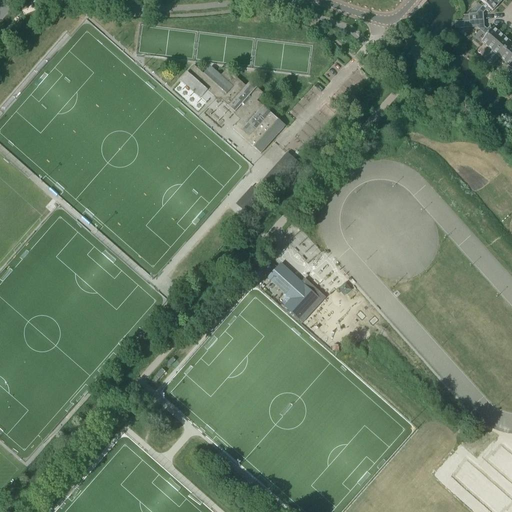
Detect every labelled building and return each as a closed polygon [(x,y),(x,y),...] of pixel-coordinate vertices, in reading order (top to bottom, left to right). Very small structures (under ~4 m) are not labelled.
[(493,12),(503,0),(479,0),(485,5),(482,8),(488,14),(491,11),(493,12)] [(499,58),(511,45),(494,29),(492,31),(489,28),(484,35),(487,37),(482,43),(492,52),(499,58)] [(511,45),(499,58),(511,69),(511,45)] [(491,67),(499,58),(492,52),(485,60),(491,66),(491,67)] [(204,75),(194,66),(181,81),(206,104),(210,99),(212,101),(214,98),(217,100),(216,101),(219,103),(221,101),(242,119),(235,126),(232,130),(261,155),(285,127),(270,114),(257,102),(264,95),(250,83),(246,87),(227,70),(221,77),(210,68),(204,75)] [(273,192),(297,164),(287,156),(263,183),(269,188),(273,192)] [(261,181),(253,190),(261,197),(269,188),(263,183),(261,181)] [(247,215),(262,198),(261,197),(253,190),(252,189),(237,206),(247,215)] [(189,252),(203,264),(242,219),(229,207),(189,252)] [(279,304),(294,317),(314,295),(277,261),(264,276),(273,284),(286,296),(279,304)] [(511,489),(511,451),(502,443),(494,452),(492,450),(483,460),(484,460),(478,467),(468,458),(452,477),(490,511),(505,511),(511,505),(511,496),(508,493),(511,489)]
